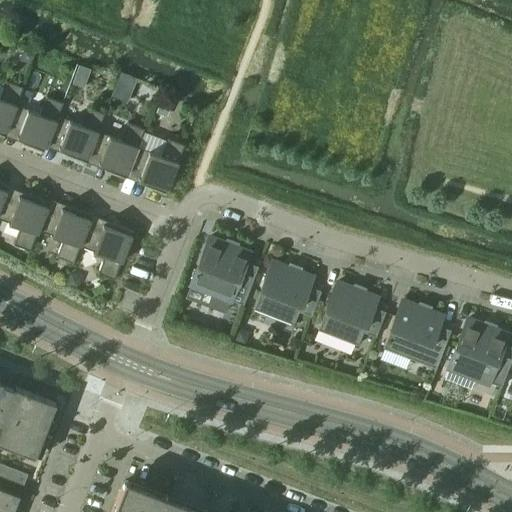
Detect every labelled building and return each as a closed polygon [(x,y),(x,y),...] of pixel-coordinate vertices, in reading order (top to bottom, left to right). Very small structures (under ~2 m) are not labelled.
[(11,115),(15,104),(22,87),(6,80),(5,82),(0,95),(0,135),(3,136),(11,115)] [(53,126),(57,115),(62,102),(46,96),(45,97),(39,114),(15,104),(11,115),(23,120),(17,135),(16,134),(16,135),(24,139),(23,143),(22,142),(22,144),(43,152),(53,126)] [(93,141),(97,131),(104,113),(87,107),(87,108),(81,124),(57,115),(53,126),(65,130),(59,145),(58,145),(58,146),(66,149),(64,153),(64,154),(85,162),(93,141)] [(124,178),(133,157),(137,146),(144,129),(127,122),(127,124),(120,140),(97,131),(93,141),(105,146),(99,161),(98,161),(97,162),(106,165),(104,169),(104,170),(124,178)] [(143,185),(164,194),(184,144),(167,138),(166,139),(167,139),(160,156),(137,146),(133,157),(145,162),(139,176),(138,176),(137,177),(146,181),(144,184),(143,185)] [(0,206),(0,219),(20,227),(13,243),(13,244),(29,251),(38,229),(42,219),(49,201),(28,193),(27,194),(26,198),(18,195),(17,196),(18,196),(12,211),(0,206)] [(42,219),(38,229),(63,239),(56,255),(56,257),(72,263),(79,245),(83,235),(91,214),(71,205),(70,207),(69,211),(61,207),(60,209),(61,209),(55,224),(42,219)] [(83,235),(79,245),(104,255),(98,272),(97,271),(97,273),(113,279),(133,230),(112,222),(111,223),(112,223),(110,227),(102,223),(101,225),(102,225),(96,240),(83,235)] [(190,284),(243,305),(258,266),(245,261),(248,253),(208,237),(190,284)] [(253,309),(293,324),(298,311),(311,316),(321,290),(308,285),(311,277),(271,262),(253,309)] [(317,329),(357,345),(363,332),(375,337),(385,311),(373,306),(376,298),(335,282),(317,329)] [(383,348),(435,368),(450,329),(438,324),(441,316),(401,301),(383,348)] [(448,366),(501,386),(511,356),(511,346),(503,343),(506,335),(466,319),(448,366)] [(0,443),(34,456),(55,402),(13,386),(12,388),(2,383),(0,387),(0,443)] [(2,477),(9,480),(13,468),(6,466),(2,477)] [(9,480),(15,482),(20,471),(13,468),(9,480)] [(15,482),(23,485),(27,474),(20,471),(15,482)] [(135,511),(145,486),(124,478),(110,511),(135,511)] [(158,511),(165,494),(145,486),(135,511),(158,511)] [(0,487),(0,511),(2,511),(12,511),(19,495),(0,487)] [(181,511),(186,502),(165,494),(158,511),(181,511)] [(204,511),(206,510),(186,502),(181,511),(204,511)]
